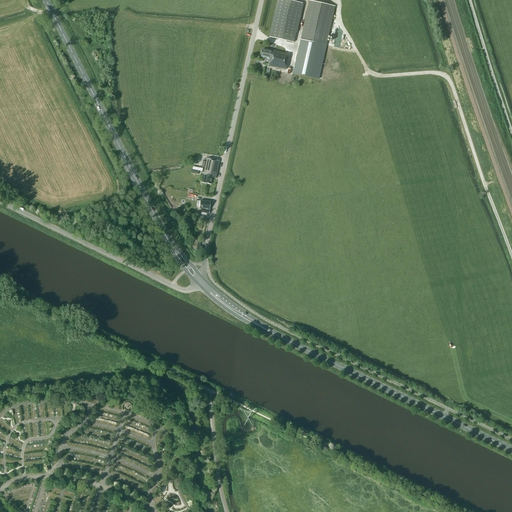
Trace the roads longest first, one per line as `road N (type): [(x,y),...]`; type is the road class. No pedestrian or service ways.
road 1 (primary): [(511,448),(257,326),(200,282)]
road 2 (primary): [(200,282),(168,241),(45,0)]
road 3 (unclassified): [(200,282),(262,0)]
road 4 (unclassified): [(200,282),(181,289),(0,201)]
